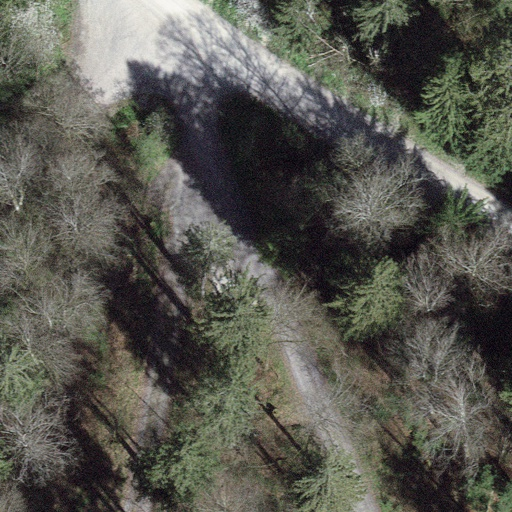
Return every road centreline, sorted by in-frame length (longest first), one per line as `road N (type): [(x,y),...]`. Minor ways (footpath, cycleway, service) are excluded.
road 1 (track): [(145,511),(190,302),(191,98),(175,0)]
road 2 (track): [(362,511),(266,256),(191,98)]
road 3 (track): [(511,223),(332,120),(182,0)]
road 4 (track): [(0,179),(120,85),(171,0)]
